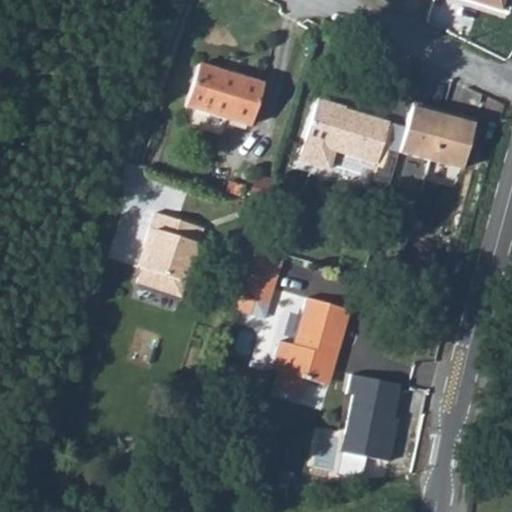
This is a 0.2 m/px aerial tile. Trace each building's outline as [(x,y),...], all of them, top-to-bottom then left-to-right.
[(466,0),(505,12),(508,0),(466,0)] [(190,72),(177,112),(237,132),(251,92),(190,72)] [(307,103),(294,140),(289,153),(292,159),(317,168),(324,151),(364,165),(379,124),(335,108),(334,112),(307,103)] [(465,123),(404,107),(391,157),(453,173),(465,123)] [(194,233),(146,216),(135,250),(139,252),(128,285),(171,299),(194,233)] [(248,221),(234,216),(217,265),(231,270),(242,239),(248,221)] [(275,299),(283,252),(253,247),(245,294),(275,299)] [(264,332),(255,359),(263,361),(257,380),(286,389),(292,370),(309,375),(320,337),(325,339),(336,304),(293,291),(278,337),(264,332)] [(400,384),(354,376),(339,456),(390,465),(398,420),(393,419),(400,384)]
